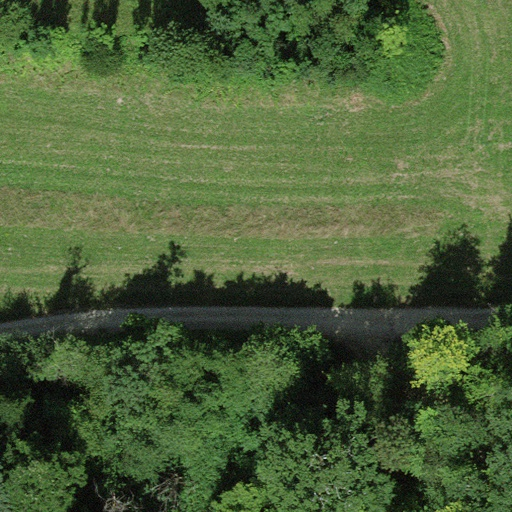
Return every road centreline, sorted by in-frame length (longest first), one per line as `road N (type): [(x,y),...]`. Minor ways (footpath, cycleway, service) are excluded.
road 1 (track): [(511,327),(267,317),(81,321),(0,335)]
road 2 (track): [(348,321),(460,434),(511,509)]
